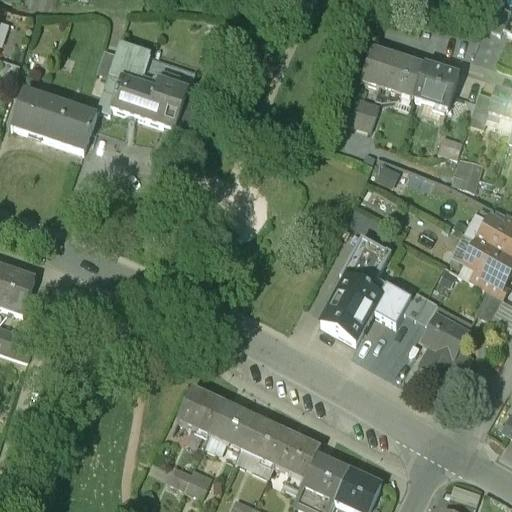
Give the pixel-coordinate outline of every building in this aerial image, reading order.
[(495,10),(485,32),(499,39),(509,16),(495,10)] [(150,60),(118,49),(115,59),(108,80),(98,110),(99,110),(97,117),(110,121),(112,114),(176,135),(177,132),(187,102),(195,78),(149,62),(150,60)] [(115,59),(103,55),(96,76),(108,80),(115,59)] [(400,65),(391,62),(392,60),(390,60),(380,93),(413,104),(423,73),(423,71),(400,63),(400,65)] [(457,82),(432,74),(432,75),(423,73),(413,104),(446,115),(457,82)] [(93,121),(26,98),(26,96),(24,95),(11,135),(13,136),(14,134),(81,156),(81,158),(83,159),(96,119),(94,119),(93,121)] [(511,100),(495,95),(491,105),(486,124),(497,127),(498,123),(511,127),(511,100)] [(491,105),(477,100),(467,129),(482,134),(486,124),(491,105)] [(197,105),(187,102),(177,132),(182,134),(186,135),(197,105)] [(377,111),(354,104),(346,128),(369,136),(377,111)] [(461,150),(442,144),(437,157),(456,164),(461,150)] [(480,174),(465,169),(462,178),(477,183),(480,174)] [(477,183),(462,178),(460,187),(474,192),(477,183)] [(511,224),(506,221),(500,232),(511,238),(511,224)] [(511,238),(500,232),(489,225),(476,248),(511,268),(511,238)] [(361,247),(342,282),(340,282),(340,283),(346,286),(345,287),(347,288),(323,330),(321,330),(321,331),(356,350),(357,349),(355,349),(371,320),(395,333),(402,320),(410,307),(409,306),(375,287),(389,262),(390,263),(391,262),(361,245),(360,246),(361,247)] [(511,277),(511,268),(476,248),(463,272),(474,279),(502,294),(503,293),(511,277)] [(34,285),(0,273),(0,314),(21,322),(34,285)] [(502,294),(474,279),(469,288),(487,299),(501,307),(508,295),(503,293),(502,294)] [(501,307),(487,299),(474,320),(489,329),(502,307),(501,307)] [(413,300),(409,306),(410,307),(402,320),(413,327),(424,307),(413,300)] [(424,307),(413,327),(424,333),(426,334),(432,322),(437,314),(424,307)] [(466,341),(432,322),(426,334),(424,333),(422,335),(427,338),(421,350),(428,355),(419,372),(453,392),(470,363),(458,356),(466,341)] [(33,347),(0,335),(0,358),(26,367),(33,347)] [(224,411),(200,400),(199,401),(192,397),(193,395),(191,395),(177,427),(209,442),(223,412),(224,411)] [(223,412),(209,442),(241,456),(255,426),(255,427),(256,426),(231,414),(231,415),(223,412)] [(511,424),(508,422),(500,437),(508,441),(511,434),(511,424)] [(255,427),(255,426),(241,456),(243,457),(244,457),(273,471),(287,441),(288,440),(264,429),(263,430),(255,427)] [(287,441),(273,471),(304,485),(304,486),(315,463),(316,463),(319,455),(295,444),(295,445),(287,441)] [(316,463),(315,463),(304,486),(304,485),(301,493),(295,506),(293,511),(294,511),(331,511),(333,508),(347,478),(348,477),(324,466),(323,467),(316,463)] [(190,483),(172,475),(166,488),(184,496),(190,483)] [(347,478),(333,508),(342,511),(370,511),(380,491),(355,480),(355,481),(347,478)] [(208,491),(190,483),(184,496),(202,504),(208,491)] [(447,511),(477,511),(482,498),(455,489),(447,511)]
